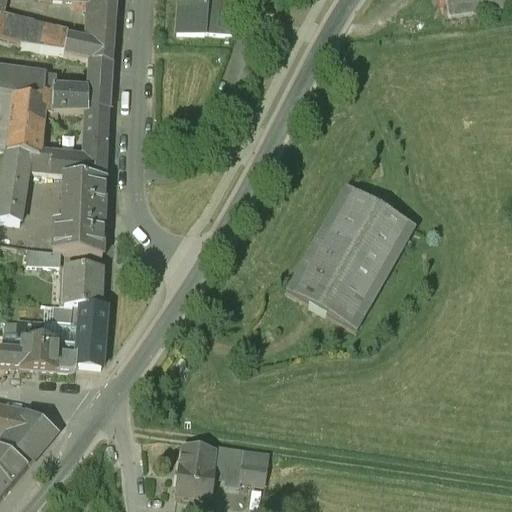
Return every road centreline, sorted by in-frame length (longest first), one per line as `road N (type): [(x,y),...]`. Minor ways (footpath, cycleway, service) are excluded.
road 1 (track): [(122,435),(511,480)]
road 2 (tertiary): [(352,0),(196,277)]
road 3 (residential): [(139,0),(131,196),(145,239),(196,277)]
road 4 (unknown): [(131,169),(163,158),(177,139),(222,0)]
road 5 (tertiary): [(196,277),(101,414)]
road 6 (tertiary): [(101,414),(27,511)]
